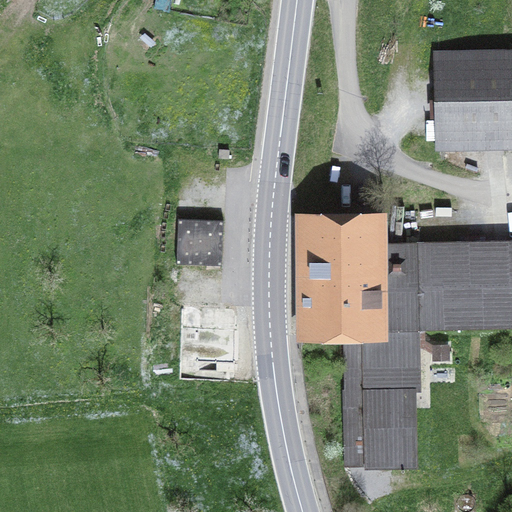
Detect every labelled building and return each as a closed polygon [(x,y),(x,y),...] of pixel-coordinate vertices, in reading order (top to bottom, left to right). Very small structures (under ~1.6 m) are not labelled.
[(511,56),(438,58),(440,153),(511,151),(511,56)] [(232,155),(222,155),(222,164),(236,164),(236,160),(232,160),(232,155)] [(297,348),(369,348),(381,348),(380,249),(380,220),(297,220),(297,348)] [(179,221),(177,265),(221,267),(223,224),(179,221)] [(381,348),(369,348),(370,469),(419,469),(418,331),(511,331),(511,248),(380,249),(381,348)] [(166,375),(244,380),(249,315),(171,309),(166,375)]
